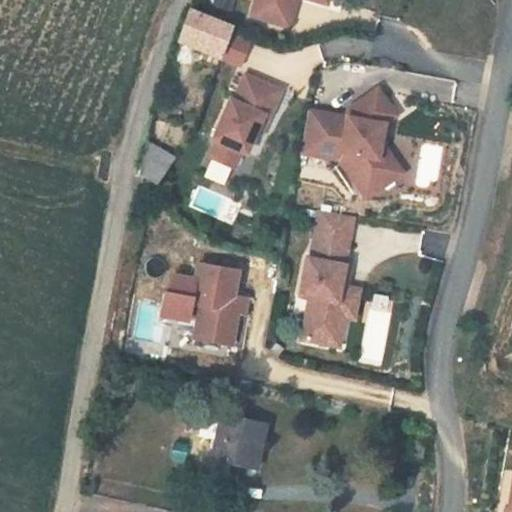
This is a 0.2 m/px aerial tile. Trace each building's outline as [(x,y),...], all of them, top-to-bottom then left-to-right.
[(213,0),(212,5),(230,11),(232,0),(213,0)] [(254,0),(250,15),(287,26),(294,3),(288,2),(288,0),(254,0)] [(188,9),(176,38),(219,56),(221,57),(233,28),(188,9)] [(237,187),(272,82),(234,70),(200,175),(237,187)] [(423,74),(419,93),(452,100),(456,82),(423,74)] [(309,110),(301,153),(339,160),(365,198),(392,180),(377,159),(380,142),(384,124),(396,115),(378,89),(356,104),(354,113),(347,117),(309,110)] [(356,104),(349,109),(347,117),(354,113),(356,104)] [(156,185),(172,161),(146,142),(138,174),(156,185)] [(392,180),(402,173),(380,142),(377,159),(392,180)] [(321,208),(315,240),(348,246),(354,214),(321,208)] [(315,240),(312,257),(345,263),(348,246),(315,240)] [(311,295),(303,337),(330,342),(336,312),(346,313),(355,315),(359,296),(345,294),(351,264),(345,263),(312,257),(308,256),(301,293),(311,295)] [(235,295),(240,268),(193,261),(191,276),(165,271),(157,319),(191,325),(189,339),(235,347),(244,296),(235,295)] [(330,342),(340,344),(346,313),(336,312),(330,342)] [(222,416),(215,462),(255,468),(263,422),(222,416)] [(407,457),(423,461),(428,434),(413,431),(407,457)] [(511,511),(511,467),(507,467),(500,511),(511,511)]
